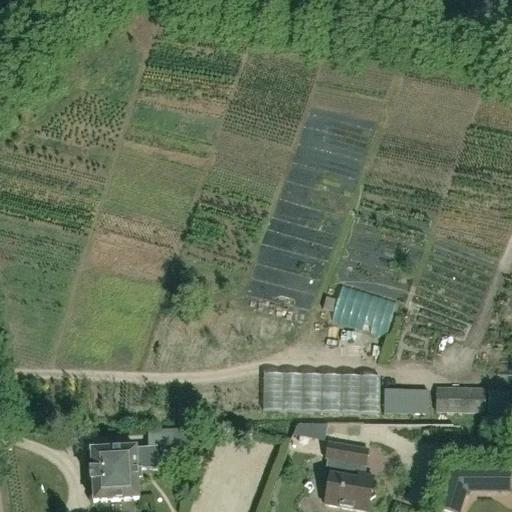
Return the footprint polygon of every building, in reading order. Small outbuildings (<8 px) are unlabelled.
[(396,303),(342,286),(331,322),(385,339),(396,303)] [(485,390),(436,390),(436,415),(484,415),(485,390)] [(384,391),(383,416),(427,417),(427,393),(384,391)] [(509,393),(488,392),(487,416),(508,416),(509,393)] [(314,427),(312,441),(324,443),(326,427),(314,427)] [(147,449),(135,450),(90,452),(91,473),(91,483),(92,483),(93,504),(138,501),(137,481),(142,481),(141,472),(158,471),(157,451),(201,448),(199,428),(146,432),(147,449)] [(380,447),(395,467),(407,458),(393,438),(380,447)] [(363,477),(367,452),(328,445),(325,460),(328,461),(325,477),(329,477),(324,506),(356,511),(367,511),(373,479),(363,477)] [(511,477),(511,469),(452,469),(440,507),(455,511),(460,511),(468,491),(511,492),(511,477)]
